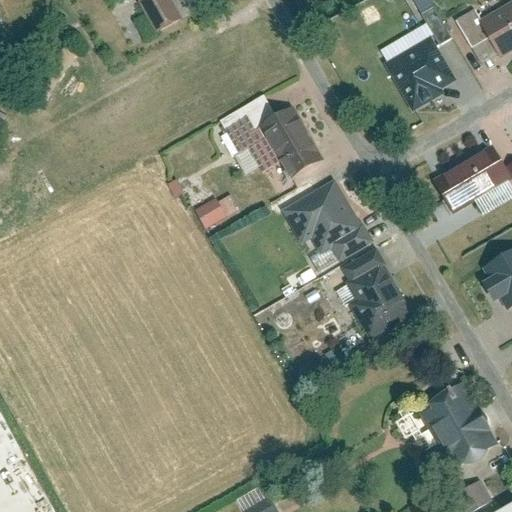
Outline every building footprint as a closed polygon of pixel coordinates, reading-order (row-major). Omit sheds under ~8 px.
[(146,0),(158,20),(179,9),(174,0),(146,0)] [(511,10),(487,25),(486,22),(478,26),(496,57),(511,47),(511,10)] [(59,48),(40,88),(52,94),(72,55),(59,48)] [(433,50),(397,71),(417,107),(453,87),(433,50)] [(287,175),(314,159),(289,117),(276,125),(261,100),(218,125),(235,155),(248,147),(260,169),(277,159),(287,175)] [(493,153),(453,176),(469,205),(503,185),(511,201),(511,169),(505,173),(493,153)] [(366,240),(336,189),(283,220),(293,237),(306,230),(320,252),(326,248),(333,260),(366,240)] [(201,231),(237,212),(228,194),(191,213),(201,231)] [(411,317),(375,256),(341,276),(365,316),(359,320),(372,340),(411,317)] [(511,304),(511,256),(489,269),(509,306),(511,304)] [(462,387),(428,406),(457,458),(491,439),(462,387)] [(465,488),(471,504),(485,499),(479,483),(465,488)]
